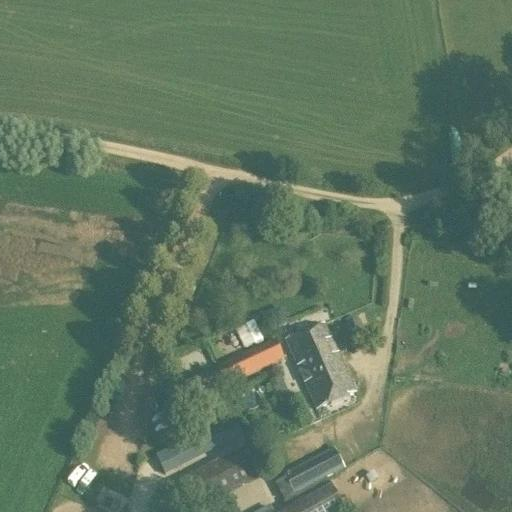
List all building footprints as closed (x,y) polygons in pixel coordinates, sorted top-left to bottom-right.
[(357,394),(326,325),(287,342),(298,365),(292,368),(295,375),(301,373),(318,411),(357,394)] [(225,388),(283,361),(275,343),(168,391),(176,408),(224,386),(225,388)] [(271,382),(279,401),(290,397),(282,377),(271,382)] [(233,418),(155,457),(160,468),(228,434),(238,429),(233,418)] [(172,511),(192,511),(263,477),(249,447),(162,490),(172,511)] [(284,501),(344,470),(335,453),(275,484),(284,501)] [(342,511),(327,486),(284,511),(274,511),(272,506),(260,511),(342,511)]
